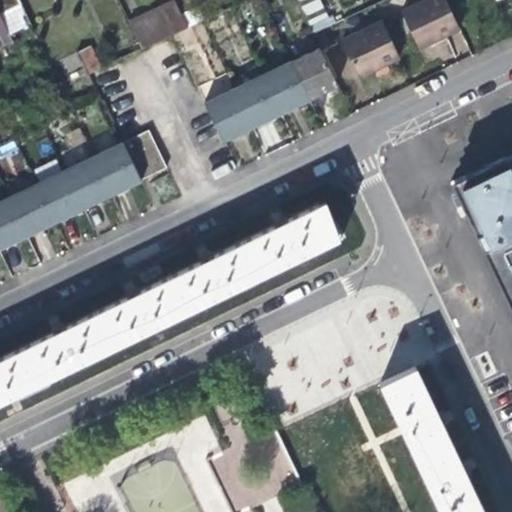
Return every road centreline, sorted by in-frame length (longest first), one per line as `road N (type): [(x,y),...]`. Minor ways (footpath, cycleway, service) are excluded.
road 1 (residential): [(0,448),(321,289),(374,277),(419,303)]
road 2 (residential): [(0,308),(354,135)]
road 3 (residential): [(419,303),(511,476)]
road 4 (residential): [(354,135),(419,303)]
road 5 (residential): [(354,135),(511,58)]
